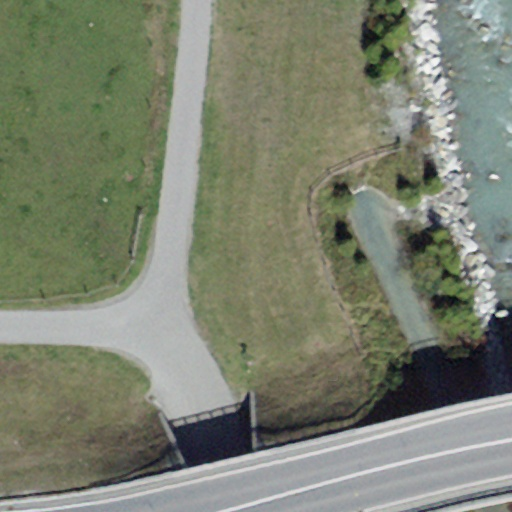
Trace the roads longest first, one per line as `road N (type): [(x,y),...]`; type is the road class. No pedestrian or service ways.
road 1 (track): [(189,0),(155,337)]
road 2 (primary): [(511,442),(226,511)]
road 3 (track): [(155,337),(183,384),(230,511)]
road 4 (track): [(155,337),(0,332)]
